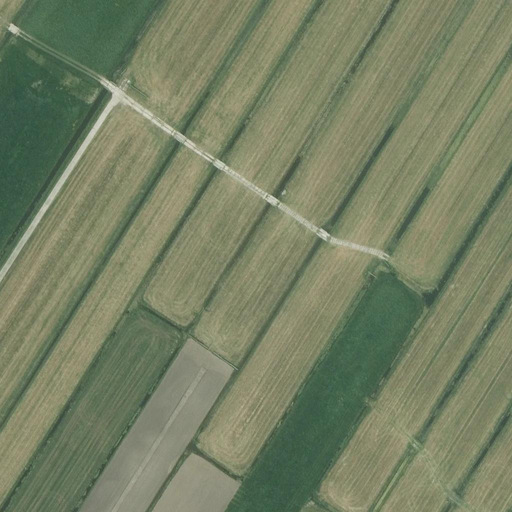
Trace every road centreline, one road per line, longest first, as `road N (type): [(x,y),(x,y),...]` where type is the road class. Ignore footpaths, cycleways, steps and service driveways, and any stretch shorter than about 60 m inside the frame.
road 1 (track): [(119,95),(330,239),(383,248),(401,261)]
road 2 (track): [(113,511),(230,320)]
road 3 (track): [(0,281),(119,95)]
road 4 (track): [(0,20),(119,95)]
